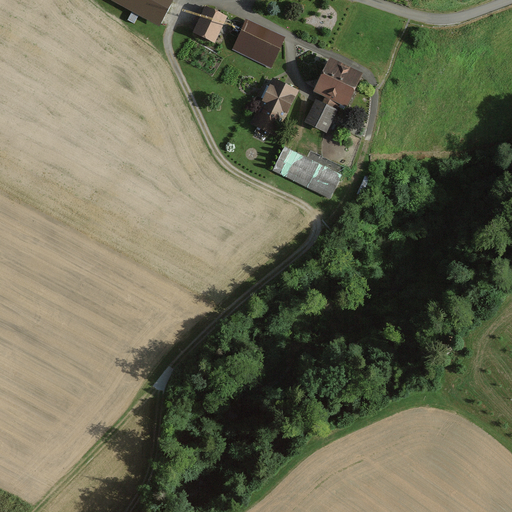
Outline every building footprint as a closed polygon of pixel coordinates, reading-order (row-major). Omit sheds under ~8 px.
[(173,0),(115,0),(161,24),(173,0)] [(227,19),(205,8),(194,32),(216,43),(227,19)] [(284,40),(246,22),(232,50),(271,68),(284,40)] [(365,76),(330,59),(314,93),(321,97),(308,125),(328,134),(341,107),(348,110),(365,76)] [(297,91),(272,80),(252,123),(277,135),(297,91)] [(342,175),(284,147),(272,170),(331,199),(342,175)]
